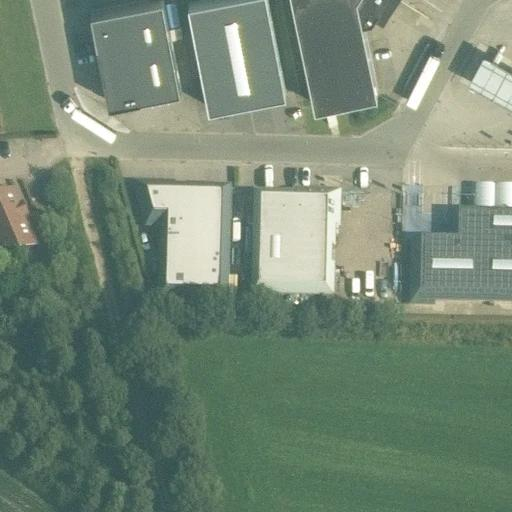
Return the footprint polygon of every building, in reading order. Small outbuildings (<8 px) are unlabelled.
[(163,0),(149,0),(92,11),(110,103),(181,89),(163,0)] [(210,108),(287,93),(268,0),(205,0),(189,3),(210,108)] [(294,0),(316,106),(379,92),(364,20),(373,18),(384,0),(294,0)] [(511,65),(508,63),(484,51),(468,82),(492,94),(511,104),(511,65)] [(228,296),(231,193),(175,192),(175,187),(142,187),(137,193),(147,228),(162,228),(160,295),(228,296)] [(511,191),(479,191),(478,219),(511,219),(511,191)] [(20,207),(14,192),(0,197),(0,257),(3,263),(38,248),(26,219),(29,218),(23,206),(20,207)] [(339,227),(340,193),(295,192),(295,195),(255,194),(252,297),(334,299),(335,267),(331,267),(332,250),(336,250),(336,227),(339,227)] [(511,215),(454,214),(454,228),(453,242),(413,241),(412,301),(511,303),(511,215)]
